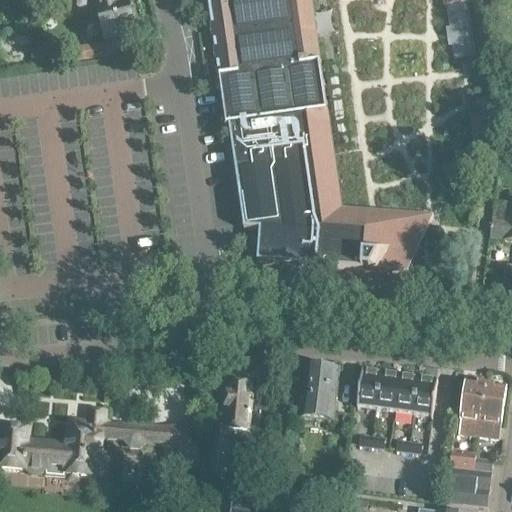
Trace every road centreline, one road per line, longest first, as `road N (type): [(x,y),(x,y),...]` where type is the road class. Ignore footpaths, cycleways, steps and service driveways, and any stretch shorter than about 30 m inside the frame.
road 1 (residential): [(212,343),(182,83),(162,0)]
road 2 (residential): [(511,361),(212,343)]
road 3 (residential): [(212,343),(0,359)]
